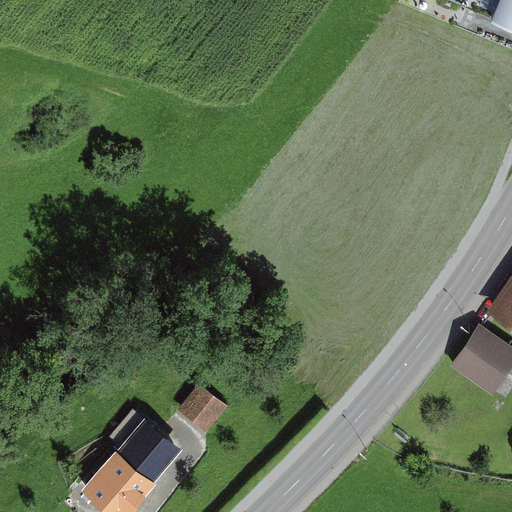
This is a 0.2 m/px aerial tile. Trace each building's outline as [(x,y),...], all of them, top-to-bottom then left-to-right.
[(511,0),(453,0),(511,25),(511,0)] [(511,282),(492,311),(511,324),(511,282)] [(493,392),(511,362),(511,346),(479,324),(452,362),(493,392)] [(229,406),(200,382),(179,408),(208,431),(229,406)] [(127,511),(183,447),(145,414),(83,487),(112,511),(127,511)]
